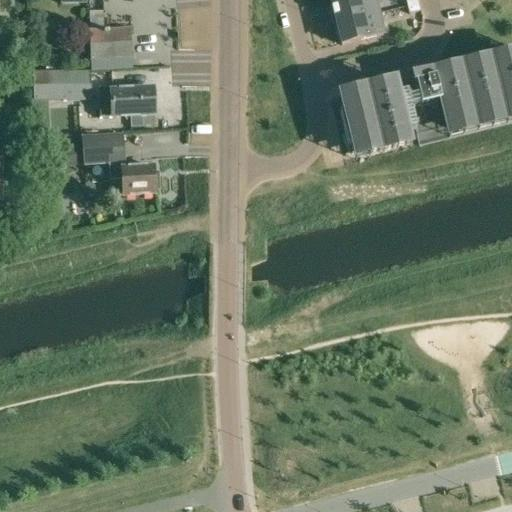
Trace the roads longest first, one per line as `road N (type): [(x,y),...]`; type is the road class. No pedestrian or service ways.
road 1 (tertiary): [(238,511),(227,404),(227,168)]
road 2 (track): [(227,213),(0,267)]
road 3 (unclassified): [(317,511),(511,463)]
road 4 (residential): [(309,79),(427,48),(436,29),(429,0)]
road 5 (tertiary): [(227,168),(228,0)]
road 6 (residential): [(227,168),(272,167),(302,156),(315,134),(309,79)]
